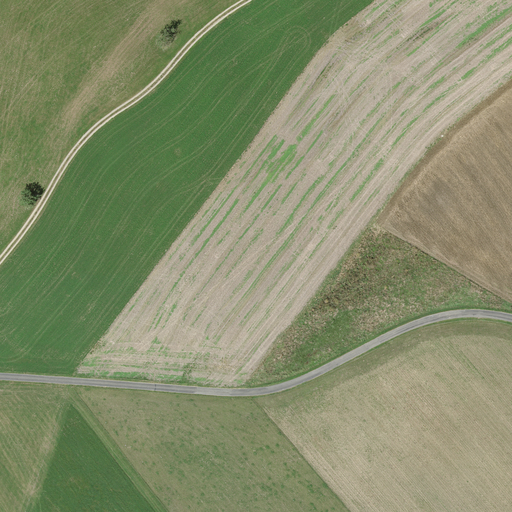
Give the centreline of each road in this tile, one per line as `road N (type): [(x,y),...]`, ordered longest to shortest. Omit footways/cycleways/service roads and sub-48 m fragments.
road 1 (track): [(511,319),(454,313),(417,323),(327,370),(258,393),(0,377)]
road 2 (track): [(245,0),(80,143),(0,261)]
